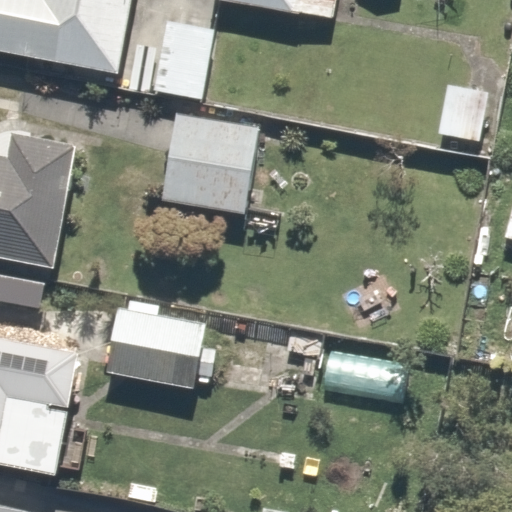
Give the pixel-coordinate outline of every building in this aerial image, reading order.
[(0,0),(0,48),(119,72),(132,0),(0,0)] [(211,0),(211,6),(332,17),(333,0),(211,0)] [(214,28),(165,21),(156,83),(204,91),(214,28)] [(263,219),(280,137),(174,116),(149,236),(218,250),(226,211),(263,219)] [(0,251),(51,261),(73,144),(12,132),(8,153),(0,151),(0,251)] [(511,202),(509,202),(503,242),(511,243),(511,202)] [(141,309),(118,306),(109,370),(200,382),(210,301),(143,293),(141,309)] [(0,460),(54,470),(76,349),(0,335),(0,460)] [(0,511),(39,511),(40,511),(0,503),(0,511)]
